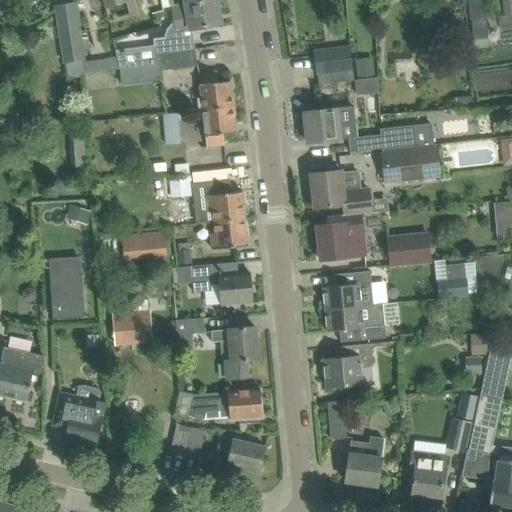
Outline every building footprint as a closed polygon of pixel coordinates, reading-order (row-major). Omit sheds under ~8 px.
[(221,24),(216,0),(207,0),(186,4),(171,6),(175,33),(192,30),(192,29),(221,24)] [(487,0),(468,0),(469,19),(489,18),(487,0)] [(511,0),(502,0),(504,16),(499,16),(501,28),(510,27),(511,27),(511,0)] [(55,5),(64,63),(86,59),(76,2),(55,5)] [(12,4),(0,5),(0,16),(13,15),(12,4)] [(489,47),(486,19),(471,21),(474,49),(489,47)] [(155,46),(156,54),(195,50),(193,35),(155,39),(155,46)] [(319,85),(354,80),(349,44),(314,50),(319,85)] [(135,49),(117,51),(118,68),(134,67),(137,66),(135,49)] [(164,114),(175,113),(175,112),(172,68),(196,65),(195,50),(156,54),(157,64),(162,114),(164,114)] [(373,57),(355,59),(358,77),(375,75),(373,57)] [(408,85),(421,84),(420,66),(407,67),(408,85)] [(134,67),(118,68),(120,85),(136,83),(134,67)] [(199,73),(203,110),(233,107),(230,81),(218,82),(217,71),(199,73)] [(378,77),(355,80),(357,95),(379,92),(378,77)] [(473,106),(472,96),(456,97),(456,107),(473,106)] [(236,133),(233,107),(203,110),(207,147),(225,145),(224,134),(236,133)] [(324,110),(304,112),(308,142),(328,140),(340,139),(348,138),(350,152),(382,149),(382,148),(383,151),(415,148),(424,147),(435,145),(432,124),(422,125),(412,126),(380,129),(381,135),(380,135),(357,137),(354,107),(336,109),(324,110)] [(183,111),(175,112),(175,113),(164,114),(165,131),(174,130),(174,129),(183,129),(182,121),(184,120),(183,111)] [(83,129),(70,130),(73,167),(85,166),(83,129)] [(511,136),(501,138),(504,164),(511,162),(511,136)] [(437,148),(423,150),(383,154),(386,182),(440,176),(437,148)] [(167,161),(168,175),(191,172),(189,159),(167,161)] [(313,190),(311,191),(311,198),(314,199),(315,207),(344,204),(345,214),(362,213),(373,212),(372,200),(373,198),(373,193),(371,191),(370,187),(361,188),(359,170),(344,172),(343,170),(331,171),(311,174),(313,190)] [(168,175),(170,194),(171,197),(193,195),(191,172),(168,175)] [(213,210),(214,222),(245,218),(242,191),(207,195),(209,211),(213,210)] [(511,199),(493,201),(495,219),(511,216),(511,199)] [(70,204),(66,217),(86,224),(90,211),(70,204)] [(329,224),(317,226),(320,259),(340,257),(368,254),(365,231),(364,231),(362,213),(345,214),(328,216),(329,224)] [(248,245),(245,218),(214,222),(215,233),(211,233),(213,249),(248,245)] [(165,231),(122,236),(124,259),(167,255),(165,231)] [(391,266),(431,262),(428,234),(388,238),(391,266)] [(179,250),(178,250),(179,264),(192,263),(191,249),(190,249),(190,242),(178,243),(179,250)] [(84,316),(81,257),(49,259),(53,318),(84,316)] [(226,263),(192,266),(193,282),(194,292),(205,291),(212,290),(211,284),(219,284),(221,304),(233,303),(253,301),(251,273),(239,274),(227,275),(226,263)] [(446,266),(447,281),(438,282),(439,297),(468,294),(467,279),(466,279),(464,264),(446,266)] [(177,267),(174,267),(175,283),(179,283),(193,282),(192,266),(177,267)] [(319,302),(320,310),(374,305),(370,271),(334,274),(335,286),(323,287),(324,301),(319,302)] [(112,313),(113,324),(115,344),(153,341),(151,316),(150,304),(136,305),(136,311),(112,313)] [(383,304),(374,305),(320,310),(320,318),(326,318),(327,332),(339,330),(341,342),(386,338),(383,304)] [(204,318),(176,320),(178,345),(192,344),(191,333),(205,332),(204,318)] [(212,341),(220,341),(222,360),(225,360),(227,378),(248,376),(247,359),(258,359),(255,327),(229,329),(211,330),(212,341)] [(487,333),(471,334),(472,354),(488,353),(487,333)] [(326,387),(346,385),(363,384),(361,368),(373,367),(371,344),(335,347),(335,359),(324,360),(326,387)] [(45,375),(44,355),(3,347),(0,363),(0,395),(27,401),(33,372),(45,375)] [(482,373),(481,356),(465,357),(466,374),(482,373)] [(193,395),(189,416),(204,420),(206,412),(229,410),(230,419),(243,418),(263,417),(260,389),(240,391),(228,392),(193,395)] [(61,392),(54,424),(68,427),(65,439),(97,446),(105,401),(61,392)] [(461,392),(456,415),(472,419),(477,396),(461,392)] [(502,399),(479,394),(477,407),(478,407),(469,445),(491,450),(502,399)] [(347,438),(344,407),(328,408),(331,440),(347,438)] [(453,419),(447,446),(465,450),(471,423),(453,419)] [(171,451),(186,455),(192,427),(177,424),(171,451)] [(192,427),(186,455),(199,458),(205,430),(192,427)] [(349,453),(348,461),(346,481),(378,486),(380,466),(381,458),(384,438),(370,436),(368,456),(349,453)] [(260,471),(265,447),(220,437),(217,448),(231,451),(228,464),(260,471)] [(415,470),(415,473),(413,493),(441,496),(444,477),(445,472),(444,472),(446,456),(412,452),(410,469),(415,470)] [(511,461),(496,459),(494,479),(493,479),(490,504),(511,506),(511,461)] [(0,511),(19,511),(20,508),(0,502),(0,511)]
